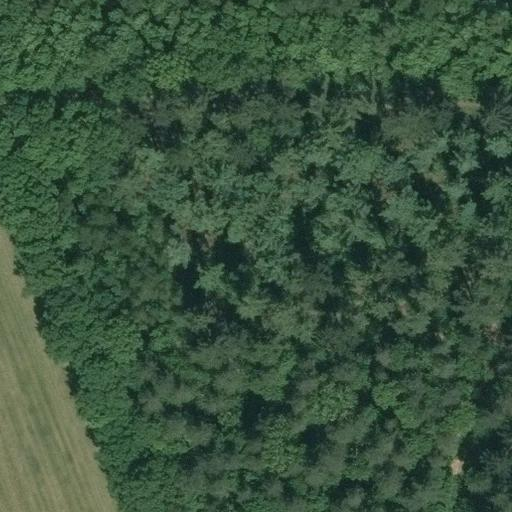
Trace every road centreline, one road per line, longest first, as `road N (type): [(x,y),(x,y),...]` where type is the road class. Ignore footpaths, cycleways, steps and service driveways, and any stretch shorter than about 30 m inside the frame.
road 1 (track): [(511,113),(192,99),(42,105),(11,121)]
road 2 (track): [(11,121),(170,511)]
road 3 (track): [(449,511),(482,345),(511,249)]
